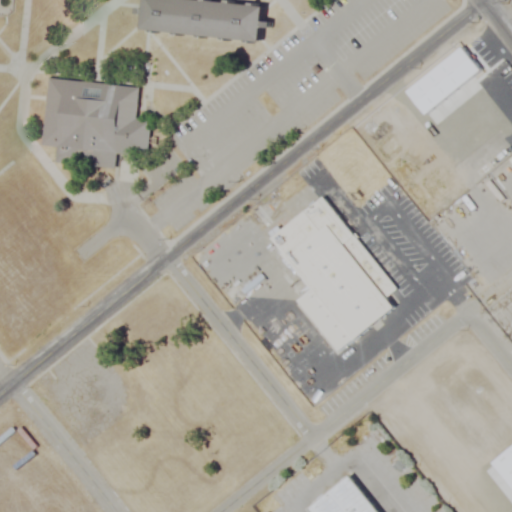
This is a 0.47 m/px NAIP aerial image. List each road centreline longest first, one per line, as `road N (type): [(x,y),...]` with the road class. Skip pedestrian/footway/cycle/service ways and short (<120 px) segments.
road 1 (residential): [(0,392),(482,3)]
road 2 (residential): [(218,511),(466,313)]
road 3 (residential): [(166,259),(311,438)]
road 4 (residential): [(113,511),(11,384)]
